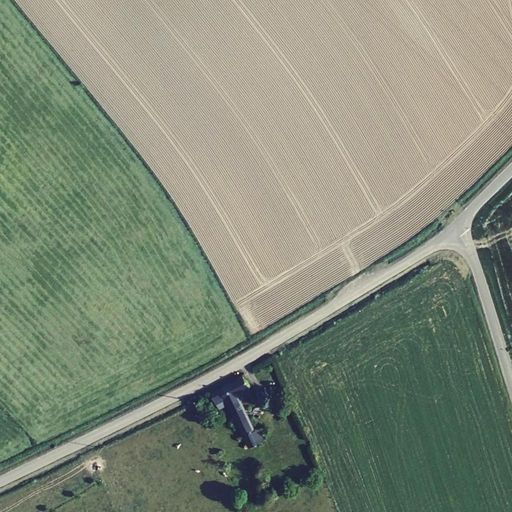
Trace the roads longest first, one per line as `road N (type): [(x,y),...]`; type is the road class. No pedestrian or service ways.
road 1 (residential): [(0,480),(238,362),(453,227)]
road 2 (unclassified): [(453,227),(470,250),(511,381)]
